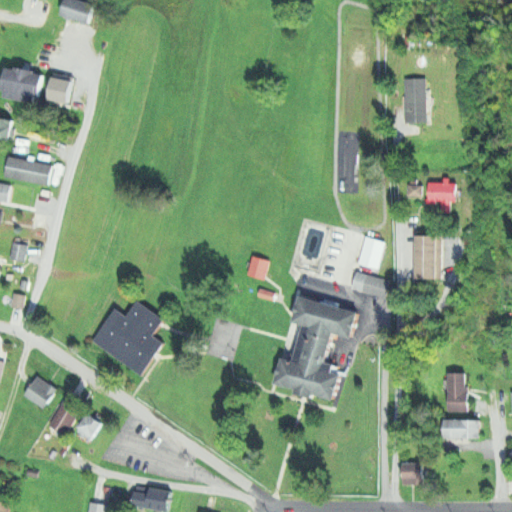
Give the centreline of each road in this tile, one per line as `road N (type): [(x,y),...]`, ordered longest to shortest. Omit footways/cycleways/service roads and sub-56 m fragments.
road 1 (residential): [(394,509),(394,178)]
road 2 (residential): [(0,327),(45,346),(264,498)]
road 3 (residential): [(394,509),(280,506),(264,498)]
